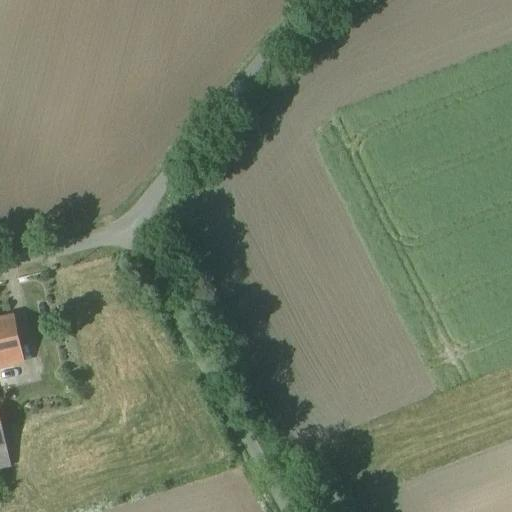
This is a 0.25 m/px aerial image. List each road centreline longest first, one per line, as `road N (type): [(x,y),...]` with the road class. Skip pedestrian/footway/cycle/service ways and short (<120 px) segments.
road 1 (unclassified): [(295,511),(131,219)]
road 2 (unclassified): [(131,219),(317,0)]
road 3 (unclassified): [(131,219),(0,263)]
